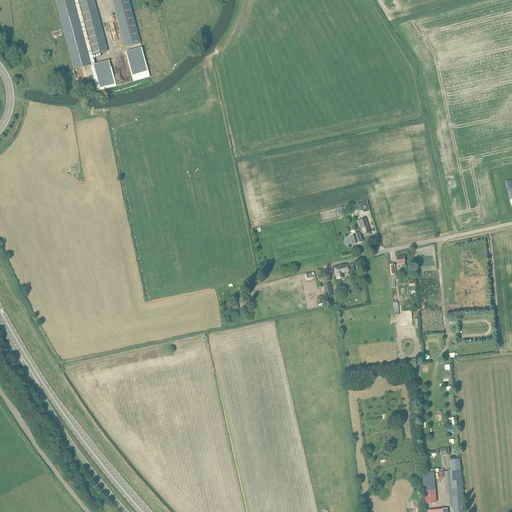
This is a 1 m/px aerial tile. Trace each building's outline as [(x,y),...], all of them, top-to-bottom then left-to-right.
[(95,64),(93,56),(78,2),(77,0),(56,0),(75,69),(95,64)] [(109,52),(94,0),(84,0),(78,2),(93,56),(109,52)] [(129,0),(112,0),(125,47),(141,43),(129,0)] [(129,64),(133,83),(150,79),(145,60),(129,64)] [(367,201),(360,203),(363,211),(363,213),(370,211),(368,204),(370,204),(369,201),(368,201),(367,201)] [(360,236),(363,235),(370,232),(366,219),(358,221),(361,229),(354,231),(355,235),(353,236),(350,237),(353,245),(356,244),(362,242),(360,236)] [(347,265),(334,269),(337,280),(343,278),(342,274),(349,271),(347,265)] [(236,301),(236,299),(232,300),(233,302),(227,303),(228,306),(225,306),(226,312),(238,310),(236,301)] [(463,511),(460,471),(450,471),(453,511),(463,511)] [(434,490),(423,491),(424,503),(435,503),(434,490)]
